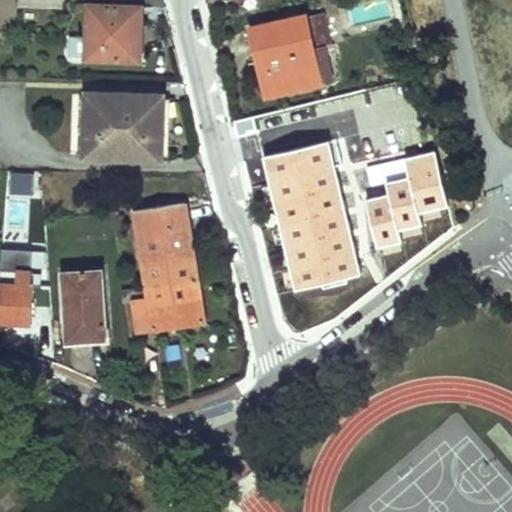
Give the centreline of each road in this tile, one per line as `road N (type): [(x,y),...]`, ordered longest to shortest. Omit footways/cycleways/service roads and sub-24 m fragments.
road 1 (residential): [(185,0),(260,312),(289,382)]
road 2 (residential): [(289,382),(227,425),(177,433),(125,426),(0,375)]
road 3 (residential): [(511,252),(496,229),(289,382)]
